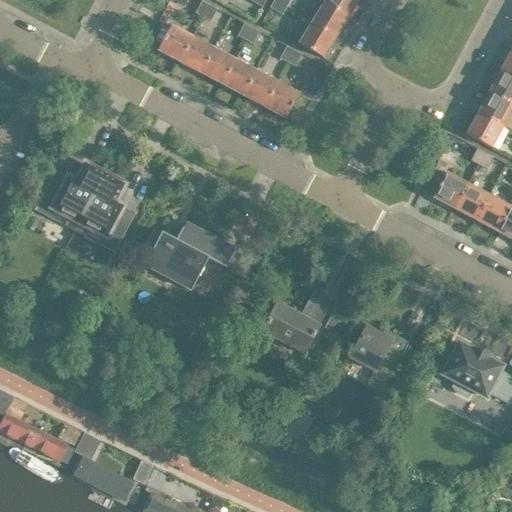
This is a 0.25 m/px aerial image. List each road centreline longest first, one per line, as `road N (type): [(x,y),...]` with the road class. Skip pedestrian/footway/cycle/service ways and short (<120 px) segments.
road 1 (residential): [(340,199),(86,61)]
road 2 (residential): [(511,291),(340,199)]
road 3 (residential): [(497,0),(440,105),(412,96)]
road 4 (residential): [(388,105),(379,75),(361,57),(396,0)]
